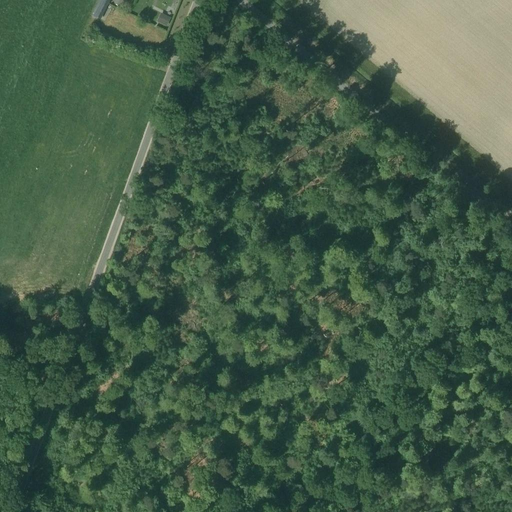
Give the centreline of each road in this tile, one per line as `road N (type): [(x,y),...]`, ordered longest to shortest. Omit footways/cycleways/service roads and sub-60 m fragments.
road 1 (residential): [(3,511),(200,0)]
road 2 (unclassified): [(241,0),(511,229)]
